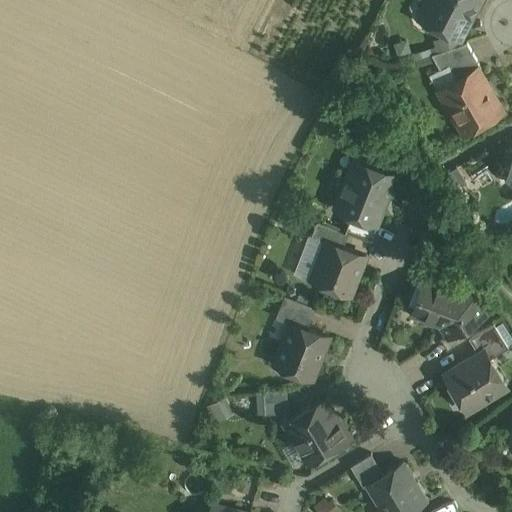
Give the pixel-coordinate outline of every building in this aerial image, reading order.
[(429,0),(433,2),(425,16),(427,22),(434,26),(440,24),(441,23),(458,31),(469,9),(475,11),(480,0),(429,0)] [(458,31),(441,36),(437,44),(439,51),(462,43),(458,31)] [(439,51),(432,53),(441,69),(449,64),(457,78),(458,79),(481,66),(467,42),(462,43),(439,51)] [(481,66),(458,79),(457,78),(439,89),(450,107),(452,105),(466,129),(463,130),(464,132),(476,126),(481,129),(488,125),(488,119),(504,110),(497,97),(494,99),(486,86),(487,85),(478,69),(482,67),(481,66)] [(397,173),(355,156),(336,205),(353,212),(377,222),(378,221),(397,173)] [(377,222),(353,212),(346,230),(349,232),(372,241),(379,222),(378,221),(377,222)] [(346,230),(317,220),(312,234),(326,240),(327,238),(344,245),(349,232),(346,230)] [(344,245),(327,238),(326,240),(312,276),(351,291),(366,254),(344,245)] [(475,294),(427,275),(412,312),(443,324),(448,334),(449,335),(464,326),(486,313),(475,294)] [(317,305),(285,293),(276,316),(291,322),(291,321),(308,327),(317,305)] [(308,327),(291,321),(291,322),(276,360),(314,375),(329,335),(308,327)] [(470,336),(479,352),(485,348),(491,357),(509,346),(494,322),(470,336)] [(464,326),(449,335),(448,334),(441,338),(448,350),(470,336),(464,326)] [(479,352),(448,371),(455,383),(454,388),(458,395),(463,396),(470,407),(507,384),(491,357),(485,348),(479,352)] [(288,388),(264,390),(265,413),(289,412),(288,388)] [(350,438),(325,397),(286,421),(310,462),(321,455),(327,456),(337,450),(338,444),(350,438)] [(371,453),(351,465),(364,486),(368,484),(368,483),(384,473),(371,453)] [(384,473),(368,483),(368,484),(385,511),(404,511),(427,499),(404,461),(384,473)] [(316,503),(322,511),(338,511),(344,508),(332,492),(316,503)]
